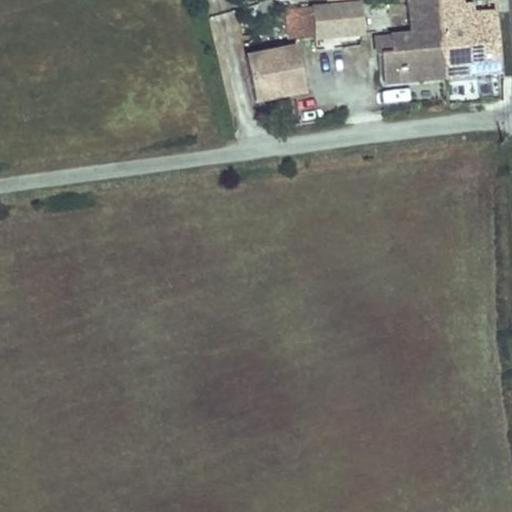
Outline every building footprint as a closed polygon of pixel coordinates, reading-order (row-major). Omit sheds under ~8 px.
[(446,16),(444,0),(416,0),(414,0),(417,36),(383,42),(388,70),(392,69),(394,83),(506,71),(503,32),(501,32),(499,12),(477,13),(446,16)] [(468,6),(467,0),(444,0),(446,16),(477,13),(476,5),(468,6)] [(366,6),(319,11),(322,40),(322,43),(370,37),(366,6)] [(319,11),(293,14),(297,43),(322,40),(319,11)] [(303,51),(251,65),(263,109),(315,95),(303,51)]
